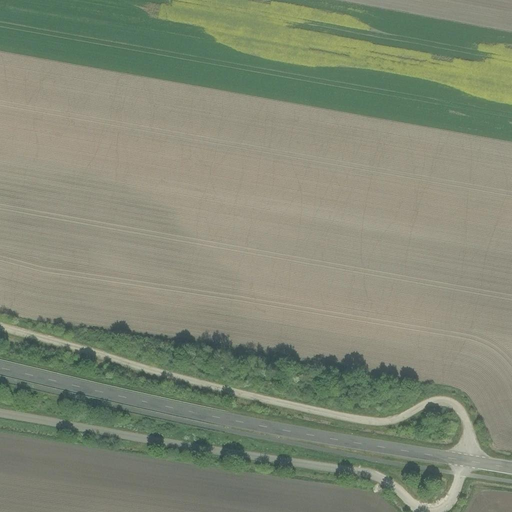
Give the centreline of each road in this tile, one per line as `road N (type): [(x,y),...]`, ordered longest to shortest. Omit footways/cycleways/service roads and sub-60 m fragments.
road 1 (track): [(0,328),(363,419),(391,420),(448,400),(472,431),(458,489),(432,510),(369,472),(0,413)]
road 2 (tertiary): [(0,367),(301,432),(511,467)]
